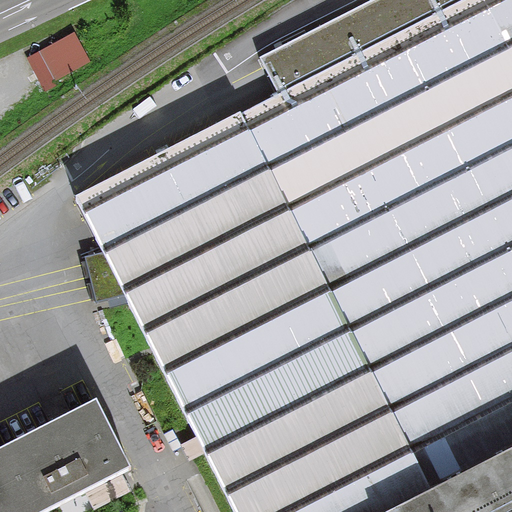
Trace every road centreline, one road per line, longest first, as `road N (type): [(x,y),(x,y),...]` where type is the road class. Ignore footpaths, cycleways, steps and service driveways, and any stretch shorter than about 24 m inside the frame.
road 1 (unknown): [(185,511),(100,351)]
road 2 (unknown): [(100,351),(26,213)]
